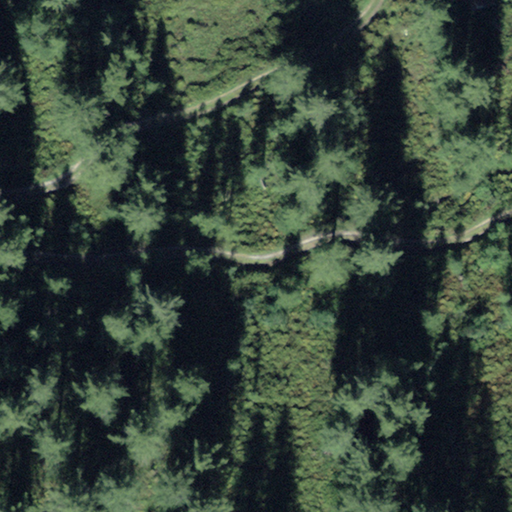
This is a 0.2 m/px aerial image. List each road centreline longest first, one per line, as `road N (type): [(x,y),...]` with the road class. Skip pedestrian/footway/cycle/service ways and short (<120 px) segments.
road 1 (track): [(0,253),(87,252),(128,238),(194,239),(278,255),(348,221),(462,218),(511,207)]
road 2 (track): [(371,0),(364,16),(207,118),(138,140),(82,181),(0,197)]
